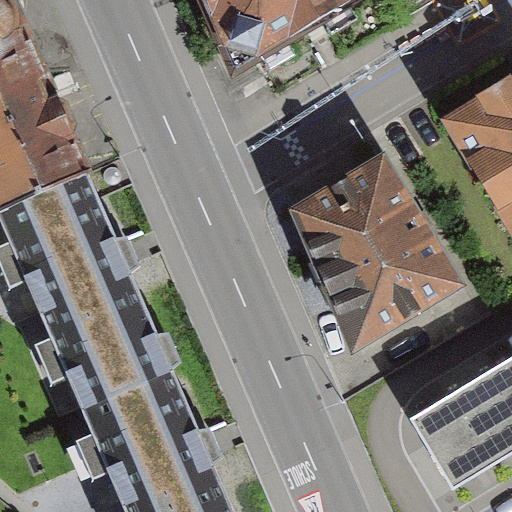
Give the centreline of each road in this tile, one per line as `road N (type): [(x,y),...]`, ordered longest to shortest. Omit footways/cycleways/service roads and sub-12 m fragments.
road 1 (residential): [(511,18),(201,194)]
road 2 (secondary): [(201,194),(333,511)]
road 3 (secondary): [(114,0),(201,194)]
